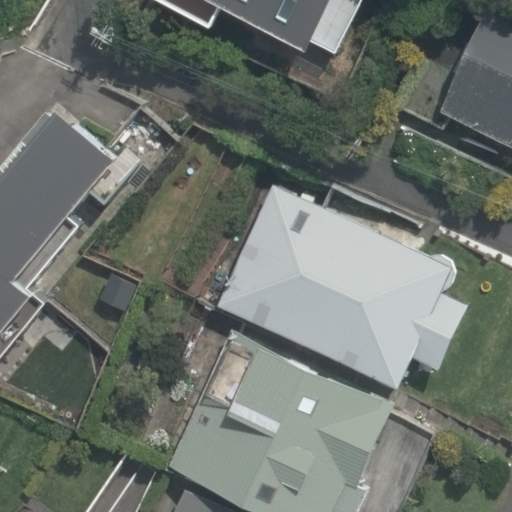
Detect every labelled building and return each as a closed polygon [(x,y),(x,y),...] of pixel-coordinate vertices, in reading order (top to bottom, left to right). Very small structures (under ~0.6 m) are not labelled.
[(226,0),(348,57),(374,0),(226,0)] [(511,11),(508,10),(463,115),(511,136),(511,11)] [(137,164),(86,119),(0,217),(0,359),(5,364),(60,301),(36,281),(137,164)] [(286,194),(236,311),(433,395),(449,358),(466,365),(488,314),(465,304),(477,275),(286,194)] [(244,329),(183,464),(290,511),(348,511),(362,482),(393,497),(431,413),(244,329)] [(232,511),(196,496),(189,511),(232,511)]
